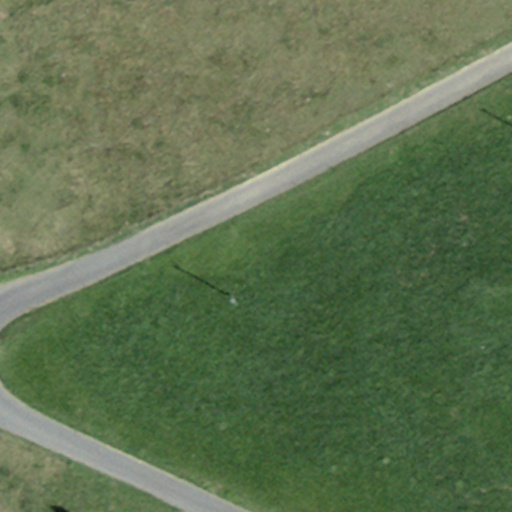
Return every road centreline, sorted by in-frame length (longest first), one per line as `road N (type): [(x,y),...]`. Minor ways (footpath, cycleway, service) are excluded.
road 1 (residential): [(511,57),(233,207),(37,289),(0,313)]
road 2 (residential): [(0,406),(217,511)]
